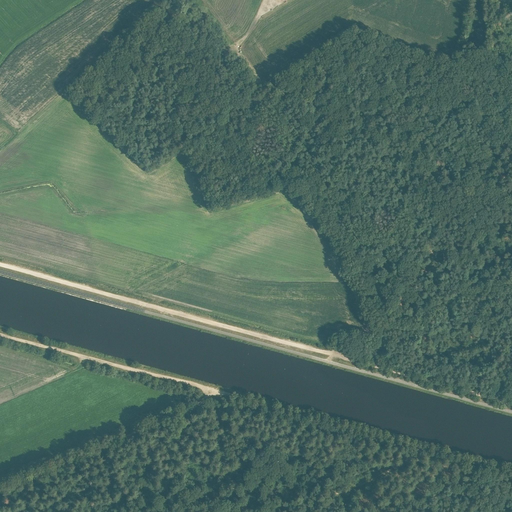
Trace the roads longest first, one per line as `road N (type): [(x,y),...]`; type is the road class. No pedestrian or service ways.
road 1 (track): [(511,403),(0,264)]
road 2 (track): [(216,393),(511,472)]
road 3 (track): [(0,490),(216,393)]
road 4 (track): [(0,334),(216,393)]
road 5 (track): [(511,267),(330,354)]
